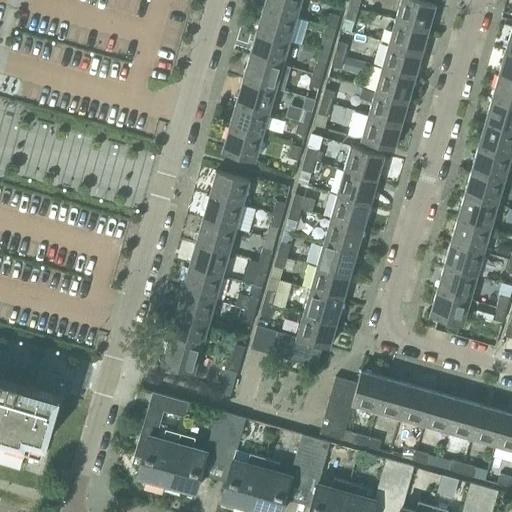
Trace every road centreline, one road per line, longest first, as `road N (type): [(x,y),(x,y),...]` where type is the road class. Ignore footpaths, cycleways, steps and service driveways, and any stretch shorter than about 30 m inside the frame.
road 1 (residential): [(72,511),(216,0)]
road 2 (residential): [(511,371),(392,339),(385,324),(476,0)]
